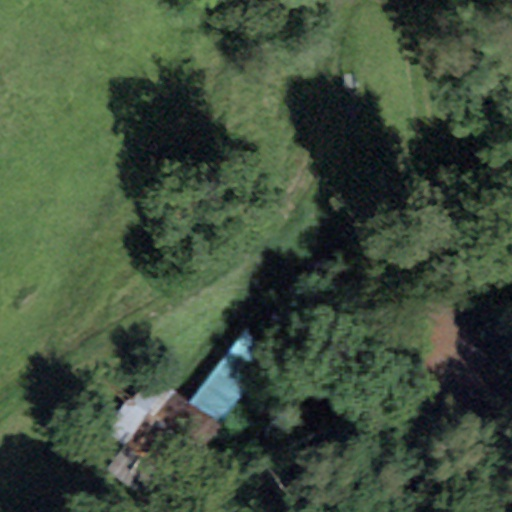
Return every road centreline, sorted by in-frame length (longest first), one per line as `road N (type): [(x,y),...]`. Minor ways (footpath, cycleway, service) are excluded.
road 1 (track): [(328,0),(326,68),(311,142),(274,224),(0,404)]
road 2 (track): [(368,511),(399,461),(431,353),(436,237),(427,106),(403,0)]
